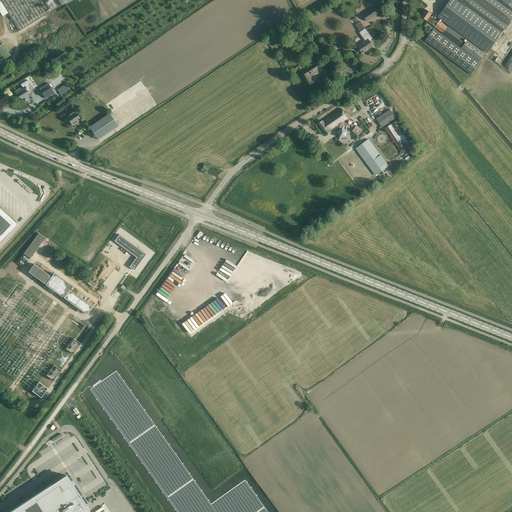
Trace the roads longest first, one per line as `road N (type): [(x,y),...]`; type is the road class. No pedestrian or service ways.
road 1 (tertiary): [(511,337),(200,214)]
road 2 (unclassified): [(200,214),(233,170),(388,62),(400,43),(405,0)]
road 3 (tertiary): [(200,214),(0,131)]
road 4 (unclassified): [(103,347),(200,214)]
